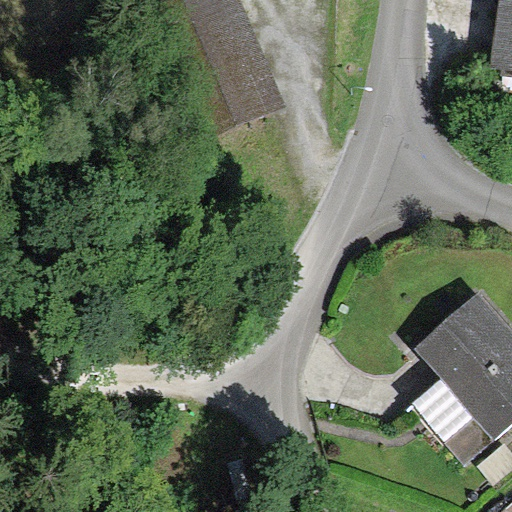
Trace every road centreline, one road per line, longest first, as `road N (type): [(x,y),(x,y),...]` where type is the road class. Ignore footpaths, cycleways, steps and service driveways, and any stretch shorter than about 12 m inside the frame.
road 1 (track): [(0,345),(68,367),(242,377),(274,322)]
road 2 (residential): [(274,322),(343,216),(366,156)]
road 3 (residential): [(366,156),(397,0)]
road 4 (track): [(326,511),(242,377)]
road 5 (residential): [(511,206),(366,156)]
